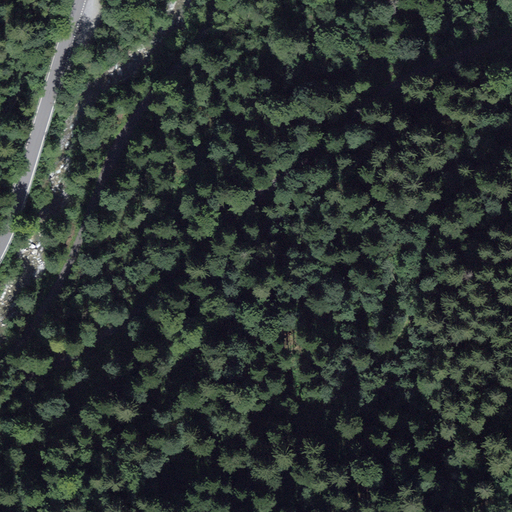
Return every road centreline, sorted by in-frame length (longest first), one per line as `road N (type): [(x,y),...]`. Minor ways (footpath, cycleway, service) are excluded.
road 1 (track): [(0,408),(34,373),(132,317),(226,223),(364,106),(411,76),(511,36)]
road 2 (track): [(511,134),(444,207),(405,327),(379,363),(321,406),(273,511)]
road 3 (track): [(214,0),(202,40),(132,118),(102,170),(59,282),(0,366)]
road 4 (tertiary): [(79,0),(0,250)]
road 5 (track): [(54,0),(29,74),(0,125)]
